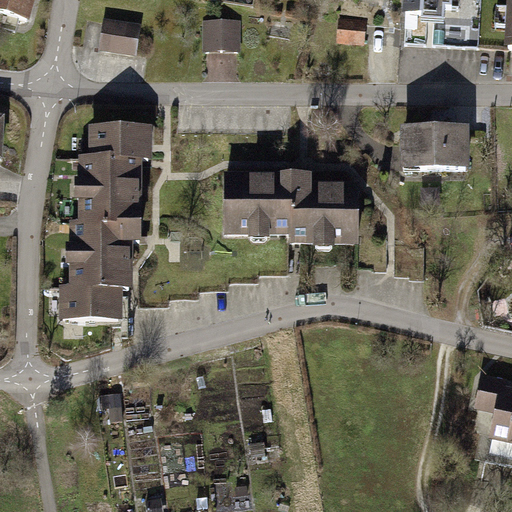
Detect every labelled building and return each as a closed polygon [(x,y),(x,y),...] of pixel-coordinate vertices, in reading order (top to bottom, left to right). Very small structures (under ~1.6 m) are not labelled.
[(0,0),(0,14),(29,23),(35,0),(0,0)] [(409,0),(407,47),(428,48),(430,18),(436,19),(446,19),(446,17),(446,12),(454,13),(454,0),(409,0)] [(446,19),(436,19),(435,48),(510,53),(511,22),(511,21),(446,17),(446,19)] [(341,22),(339,43),(364,45),(366,25),(341,22)] [(239,23),(208,23),(208,53),(239,53),(239,23)] [(141,31),(106,25),(102,50),(137,56),(141,31)] [(150,131),(95,131),(94,161),(85,161),(85,187),(94,187),(94,200),(139,201),(140,187),(140,162),(149,162),(150,131)] [(467,132),(407,132),(407,172),(466,172),(467,132)] [(285,181),(228,180),(227,236),(292,236),(292,245),(359,245),(359,267),(373,267),(373,271),(388,271),(389,241),(374,241),(374,237),(359,237),(359,190),(311,190),(311,179),(284,179),(285,181)] [(139,201),(94,200),(84,200),(84,226),(76,226),(76,252),(86,252),(85,265),(130,265),(131,244),(141,244),(142,218),(139,218),(139,201)] [(141,277),(141,307),(170,307),(170,299),(200,299),(200,290),(230,291),(230,282),(260,282),(260,274),(290,274),(290,244),(260,244),(260,252),(231,252),(231,261),(201,260),(201,268),(171,268),(171,277),(141,277)] [(411,246),(396,246),(396,275),(411,275),(411,279),(426,279),(426,249),(411,249),(411,246)] [(130,265),(85,265),(76,265),(76,290),(65,290),(65,322),(120,322),(120,292),(131,292),(130,265)] [(507,384),(486,380),(479,410),(499,414),(493,438),(495,438),(491,455),(511,459),(511,393),(505,392),(507,384)]
